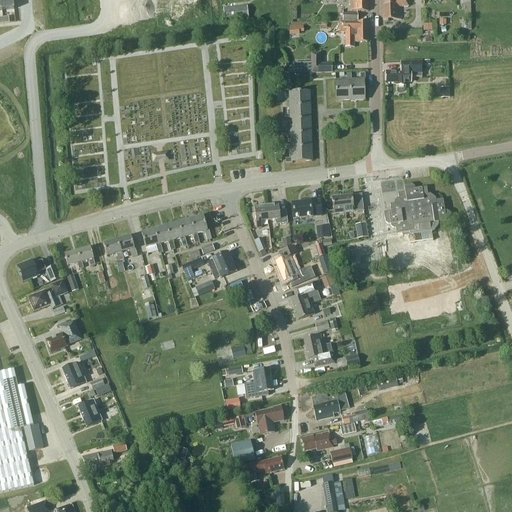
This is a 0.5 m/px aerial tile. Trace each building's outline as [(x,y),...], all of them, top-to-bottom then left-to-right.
[(14,9),(12,0),(0,0),(2,11),(14,9)] [(350,0),(350,12),(368,12),(367,0),(350,0)] [(383,5),(383,22),(402,21),(401,9),(408,9),(407,0),(384,0),(384,5),(383,5)] [(249,18),(247,5),(224,7),(225,20),(249,18)] [(345,33),(345,49),(354,48),(354,44),(367,43),(367,22),(339,22),(339,33),(345,33)] [(331,63),(320,64),(320,53),(310,53),(311,67),(311,74),(332,73),(331,63)] [(309,63),(292,63),(292,74),(309,74),(309,63)] [(401,63),(401,72),(385,72),(386,83),(397,83),(397,86),(405,86),(405,81),(411,80),(411,78),(421,78),(421,63),(401,63)] [(350,81),(350,101),(364,101),(364,80),(365,80),(365,74),(361,74),(361,80),(351,81),(350,81)] [(280,89),(290,89),(290,75),(280,75),(280,89)] [(336,102),(350,101),(350,81),(351,81),(350,75),(346,75),(347,81),(336,81),(336,102)] [(441,98),(449,98),(449,88),(440,88),(441,98)] [(284,109),(289,109),(289,107),(310,106),(309,92),(289,93),(289,104),(283,104),(284,109)] [(284,122),(290,122),(290,121),(310,120),(310,106),(289,107),(289,109),(290,117),(284,117),(284,122)] [(290,121),(290,122),(290,132),(284,132),(285,137),(290,136),(290,135),(311,134),(310,120),(290,121)] [(290,135),(290,136),(291,146),(285,146),(285,150),(291,150),(291,149),(311,148),(311,134),(290,135)] [(312,162),(311,148),(291,149),(291,150),(291,160),(285,160),(285,164),(291,164),(291,163),(312,162)] [(169,161),(168,153),(152,155),(153,163),(169,161)] [(401,235),(433,231),(434,231),(438,225),(438,223),(451,221),(449,214),(447,211),(444,212),(443,200),(436,201),(435,199),(430,194),(427,195),(426,188),(415,190),(414,187),(412,185),(404,187),(405,194),(398,195),(399,199),(397,199),(395,201),(394,205),(390,205),(391,213),(384,214),(386,224),(388,226),(391,225),(391,228),(394,230),(396,229),(396,234),(401,233),(401,235)] [(352,196),(332,199),(335,215),(354,213),(354,212),(364,211),(362,195),(352,196)] [(312,201),(294,203),(295,218),(324,215),(322,200),(312,201)] [(279,205),(266,206),(269,221),(276,220),(276,225),(288,223),(286,210),(279,211),(279,205)] [(269,221),(266,206),(254,208),(257,229),(262,228),(262,222),(269,221)] [(204,215),(191,218),(196,238),(209,235),(204,215)] [(191,218),(179,222),(184,241),(196,238),(191,218)] [(355,225),(357,239),(368,237),(365,223),(355,225)] [(164,228),(153,231),(157,248),(169,245),(164,228)] [(328,237),(327,228),(317,229),(318,238),(328,237)] [(153,231),(141,234),(146,251),(157,248),(153,231)] [(433,231),(401,235),(402,239),(386,241),(386,238),(380,239),(381,249),(385,248),(389,278),(385,278),(386,284),(404,281),(404,276),(456,269),(452,239),(434,242),(433,231)] [(126,237),(115,240),(119,257),(131,254),(126,237)] [(254,241),(261,257),(266,255),(264,250),(266,249),(261,238),(254,241)] [(291,244),(290,238),(281,239),(283,246),(291,244)] [(115,240),(103,243),(108,260),(119,257),(115,240)] [(206,254),(216,250),(214,244),(204,248),(206,254)] [(315,246),(319,257),(325,255),(321,244),(315,246)] [(279,272),(295,266),(291,256),(297,254),(294,246),(278,252),(281,260),(275,262),(279,272)] [(89,249),(78,252),(82,269),(94,266),(89,249)] [(78,252),(66,255),(71,272),(82,269),(78,252)] [(211,271),(232,263),(227,252),(212,259),(213,261),(207,263),(211,271)] [(188,270),(189,272),(204,265),(201,258),(179,268),(181,273),(188,270)] [(156,264),(148,266),(145,259),(136,262),(141,277),(158,271),(156,264)] [(46,269),(42,260),(34,264),(32,261),(17,267),(23,282),(38,276),(37,273),(46,269)] [(236,273),(232,263),(211,271),(214,280),(220,277),(220,279),(236,273)] [(328,265),(321,268),(324,275),(331,273),(328,265)] [(46,269),(51,283),(60,279),(55,266),(46,269)] [(298,272),(295,266),(279,272),(284,282),(288,280),(291,288),(304,282),(315,278),(310,267),(298,272)] [(76,274),(69,276),(75,291),(82,289),(76,274)] [(321,278),(325,288),(332,285),(331,283),(335,281),(332,274),(321,278)] [(141,278),(144,290),(150,288),(147,276),(141,278)] [(53,292),(46,295),(45,291),(28,298),(34,311),(42,308),(42,309),(50,306),(51,310),(63,305),(59,296),(67,293),(62,281),(50,286),(53,292)] [(191,290),(194,298),(214,290),(211,281),(191,290)] [(294,311),(310,306),(307,296),(317,293),(314,284),(293,291),(296,299),(291,301),(294,311)] [(152,302),(144,304),(148,319),(156,317),(152,302)] [(314,316),(310,306),(294,311),(298,321),(314,316)] [(52,311),(55,317),(65,313),(63,307),(52,311)] [(324,320),(334,316),(331,307),(321,311),(324,320)] [(79,322),(75,324),(74,321),(59,327),(62,334),(46,340),(51,353),(67,347),(67,346),(81,340),(81,338),(85,337),(79,322)] [(331,331),(338,329),(336,321),(329,323),(331,331)] [(315,325),(317,332),(329,329),(327,322),(315,325)] [(306,350),(322,347),(320,336),(303,339),(306,350)] [(246,357),(244,347),(231,350),(233,359),(246,357)] [(313,360),(315,368),(334,363),(332,354),(324,356),(322,347),(306,350),(308,361),(313,360)] [(347,361),(356,359),(354,351),(345,354),(347,361)] [(62,369),(66,379),(81,373),(77,363),(62,369)] [(242,373),(241,367),(221,370),(222,377),(242,373)] [(97,377),(103,375),(100,368),(94,371),(97,377)] [(0,494),(34,487),(26,454),(30,453),(31,459),(42,456),(40,450),(44,449),(39,426),(33,426),(24,386),(18,387),(14,370),(0,373),(0,494)] [(254,384),(271,381),(269,370),(252,373),(254,384)] [(81,373),(66,379),(70,389),(86,383),(81,373)] [(376,383),(378,392),(398,387),(395,378),(376,383)] [(90,384),(92,390),(104,385),(102,379),(90,384)] [(233,386),(232,380),(224,381),(225,388),(233,386)] [(273,391),(271,381),(254,384),(244,386),(247,399),(268,396),(268,392),(269,392),(273,391)] [(110,392),(107,385),(95,389),(98,396),(110,392)] [(327,398),(326,396),(312,399),(317,422),(331,419),(330,416),(339,414),(338,412),(349,409),(345,394),(337,396),(327,398)] [(240,409),(239,403),(232,404),(231,399),(226,400),(225,400),(226,410),(226,411),(228,411),(240,409)] [(82,417),(97,411),(93,401),(78,407),(82,417)] [(284,421),(281,407),(273,409),(273,410),(258,414),(262,435),(274,433),(272,424),(284,421)] [(369,420),(367,410),(350,414),(352,423),(369,420)] [(101,421),(97,411),(82,417),(86,427),(101,421)] [(401,415),(389,418),(390,425),(402,422),(401,415)] [(243,416),(233,418),(236,430),(246,427),(243,416)] [(350,417),(344,418),(344,416),(340,416),(342,426),(352,424),(350,417)] [(340,428),(342,436),(356,433),(354,424),(340,428)] [(331,439),(329,433),(301,440),(304,452),(316,450),(317,452),(333,449),(332,446),(337,445),(335,438),(331,439)] [(380,445),(379,440),(378,440),(377,435),(368,437),(370,447),(380,445)] [(254,457),(250,441),(231,446),(235,462),(254,457)] [(112,446),(114,454),(127,451),(125,443),(112,446)] [(179,456),(187,459),(190,450),(182,447),(179,456)] [(330,453),(333,468),(352,463),(349,448),(330,453)] [(98,453),(82,457),(85,466),(98,463),(99,468),(107,466),(107,462),(114,461),(111,451),(98,454),(98,453)] [(264,470),(265,475),(284,471),(281,459),(246,468),(247,474),(264,470)] [(349,498),(358,496),(355,479),(346,480),(349,498)] [(250,484),(254,499),(261,497),(259,492),(261,492),(259,482),(250,484)] [(336,511),(332,484),(323,486),(327,511),(336,511)] [(49,511),(46,502),(26,509),(26,511),(49,511)]
